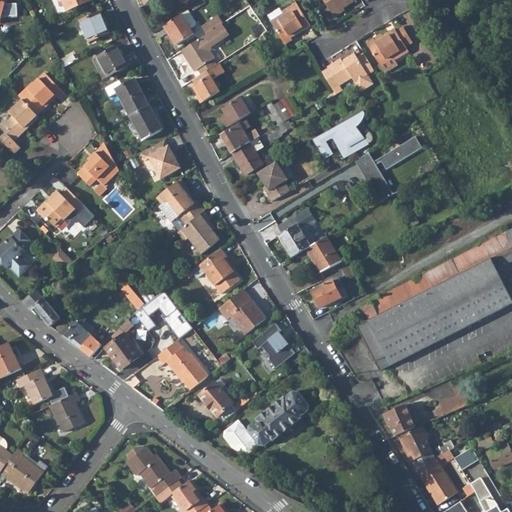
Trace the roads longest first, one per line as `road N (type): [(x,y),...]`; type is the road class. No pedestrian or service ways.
road 1 (residential): [(122,0),(263,260),(419,511)]
road 2 (residential): [(279,511),(135,403)]
road 3 (residential): [(135,403),(0,294)]
road 4 (residential): [(46,511),(135,403)]
road 5 (residential): [(75,121),(63,154),(0,218)]
